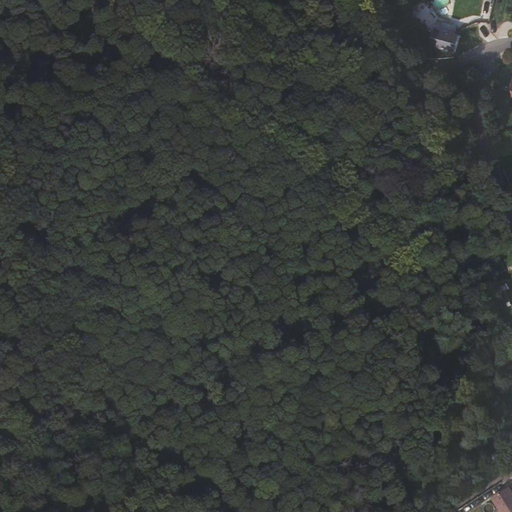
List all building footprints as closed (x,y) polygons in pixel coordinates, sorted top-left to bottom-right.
[(413,10),(418,5),(412,0),(404,0),(404,1),(413,10)] [(450,36),(455,19),(430,12),(428,19),(425,29),(450,36)] [(503,232),(508,242),(511,240),(511,236),(509,230),(503,232)] [(453,254),(492,249),(488,239),(453,254)] [(511,311),(511,310),(500,287),(496,288),(494,284),(502,281),(493,264),(480,266),(468,272),(504,346),(511,341),(511,318),(509,313),(511,311)] [(511,511),(511,493),(509,489),(493,500),(501,511),(511,511)]
